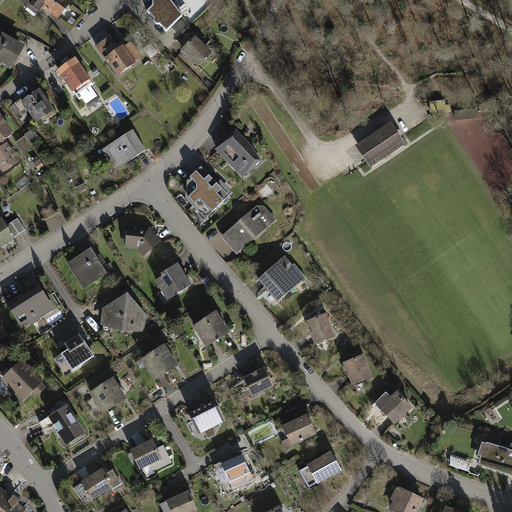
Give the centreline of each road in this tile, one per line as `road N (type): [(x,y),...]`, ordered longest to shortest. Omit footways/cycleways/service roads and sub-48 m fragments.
road 1 (residential): [(44,484),(276,336)]
road 2 (residential): [(147,182),(276,336)]
road 3 (residential): [(0,275),(147,182)]
road 4 (residential): [(147,182),(186,146),(244,59)]
road 5 (residential): [(276,336),(381,453)]
road 6 (residential): [(0,94),(122,0)]
road 7 (residential): [(381,453),(502,506)]
